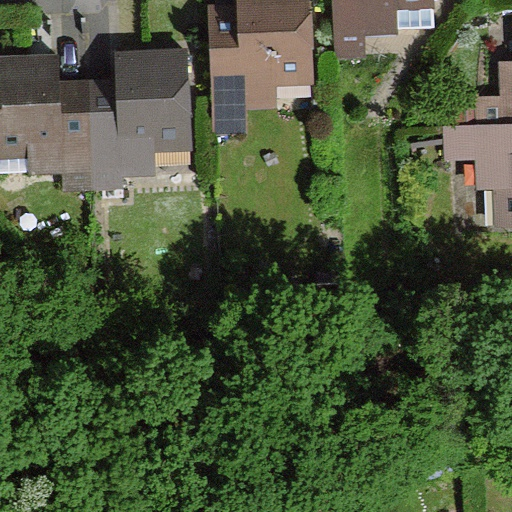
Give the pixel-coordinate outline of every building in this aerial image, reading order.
[(211,7),(216,103),(277,101),(277,84),(312,82),(308,0),(239,0),(240,6),(223,6),(211,7)] [(433,25),(432,0),(334,0),(336,54),(365,53),(365,27),(433,25)] [(87,80),(92,187),(127,185),(126,173),(155,172),(154,147),(190,146),(186,50),(115,52),(116,79),(100,80),(87,80)] [(59,80),(58,56),(0,56),(0,149),(28,149),(28,171),(62,170),(63,187),(92,187),(87,80),(74,80),(59,80)] [(511,123),(511,63),(503,64),(504,98),(479,99),(480,125),(511,123)] [(501,219),(511,218),(511,123),(480,125),(447,127),(448,153),(479,152),(480,181),(499,180),(501,219)]
